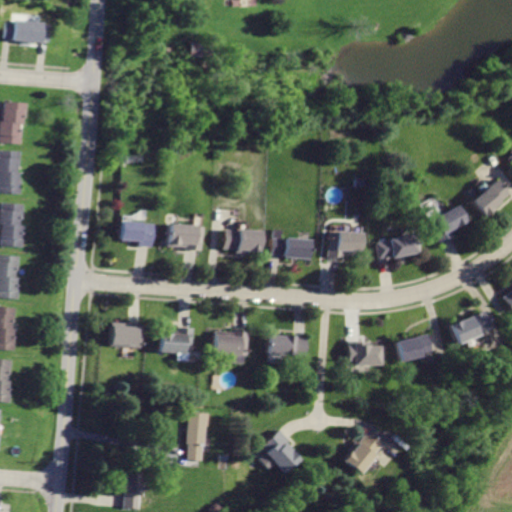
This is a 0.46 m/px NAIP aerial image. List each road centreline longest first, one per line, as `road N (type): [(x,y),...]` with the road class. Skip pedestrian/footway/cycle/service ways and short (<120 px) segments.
road 1 (residential): [(99,0),(57,511)]
road 2 (residential): [(76,281),(378,301),(464,276),(511,240)]
